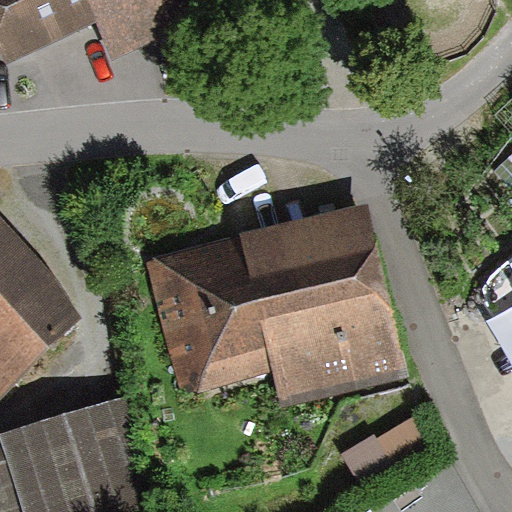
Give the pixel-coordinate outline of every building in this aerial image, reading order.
[(0,0),(0,42),(86,0),(0,0)] [(86,0),(109,47),(213,0),(86,0)] [(353,188),(149,248),(187,376),(272,351),(285,396),(404,361),(353,188)] [(0,370),(63,315),(0,243),(0,370)] [(0,511),(84,511),(147,489),(114,402),(0,444),(0,511)] [(374,454),(389,477),(431,451),(416,427),(374,454)]
